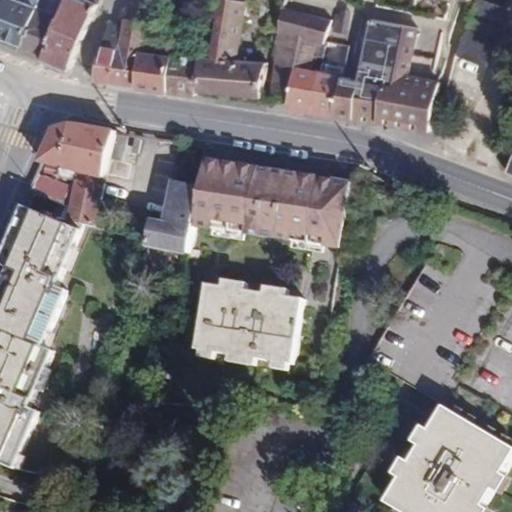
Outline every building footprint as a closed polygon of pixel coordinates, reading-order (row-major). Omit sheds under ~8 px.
[(0,0),(0,36),(23,45),(38,8),(41,0),(17,0),(18,0),(17,0),(0,0)] [(62,17),(68,0),(41,0),(38,8),(62,17)] [(70,70),(96,7),(80,0),(68,0),(62,17),(45,59),(70,70)] [(158,0),(135,0),(127,18),(146,20),(151,21),(158,0)] [(247,3),(228,0),(221,0),(213,58),(208,92),(263,97),(268,63),(238,59),(247,3)] [(458,56),(486,65),(506,7),(487,0),(478,0),(459,54),(458,56)] [(45,59),(62,17),(38,8),(23,45),(22,49),(45,59)] [(273,99),(291,101),(298,66),(313,69),(316,56),(323,57),(326,45),(334,19),(286,8),(281,33),(273,99)] [(337,16),(335,31),(347,34),(351,14),(343,13),(342,17),(337,16)] [(146,20),(127,18),(126,26),(112,23),(94,80),(136,87),(142,47),(146,25),(146,20)] [(336,116),(433,130),(439,96),(442,81),(410,75),(418,28),(372,19),(361,80),(344,77),(336,116)] [(208,92),(213,58),(185,55),(187,44),(146,25),(142,47),(172,51),(165,91),(198,95),(199,91),(208,92)] [(172,51),(142,47),(136,87),(165,91),(172,51)] [(289,109),(336,116),(344,77),(346,66),(328,63),(326,72),(313,69),(298,66),(291,101),(289,109)] [(68,221),(98,227),(101,211),(112,160),(118,133),(73,125),(57,130),(43,162),(61,167),(58,177),(76,182),(68,221)] [(124,163),(131,134),(118,133),(112,160),(124,163)] [(344,251),(355,182),(322,177),(322,176),(261,168),(261,167),(208,158),(203,189),(196,229),(344,251)] [(189,257),(196,229),(203,189),(176,183),(168,222),(148,218),(146,228),(153,229),(149,249),(151,249),(146,266),(183,274),(187,256),(189,257)] [(82,230),(58,220),(28,207),(4,266),(14,270),(0,302),(0,330),(0,462),(16,470),(41,412),(31,408),(55,351),(46,347),(68,291),(58,286),(82,230)] [(98,227),(110,230),(114,213),(101,211),(98,227)] [(306,300),(209,285),(199,351),(296,365),(306,300)] [(484,511),(511,466),(511,445),(447,407),(389,503),(404,511),(484,511)]
